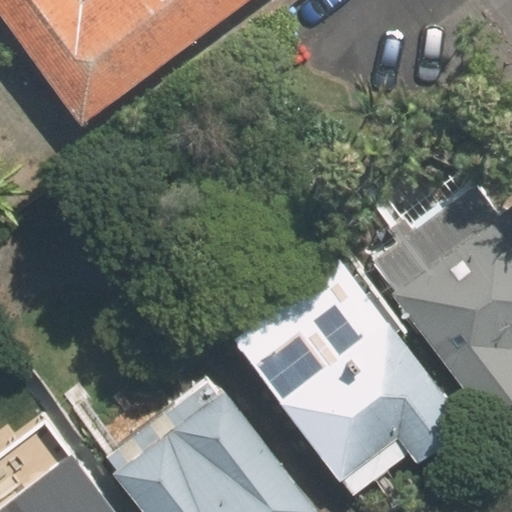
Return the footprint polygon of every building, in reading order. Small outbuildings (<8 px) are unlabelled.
[(0,0),(0,1),(1,0),(21,0),(106,111),(251,0),(0,0)] [(368,238),(376,249),(503,416),(511,409),(511,175),(508,169),(439,222),(421,198),(368,238)] [(480,404),(350,242),(242,328),(372,491),(480,404)] [(338,511),(229,360),(119,439),(171,511),(338,511)] [(138,511),(57,402),(17,431),(6,416),(0,420),(0,511),(138,511)]
